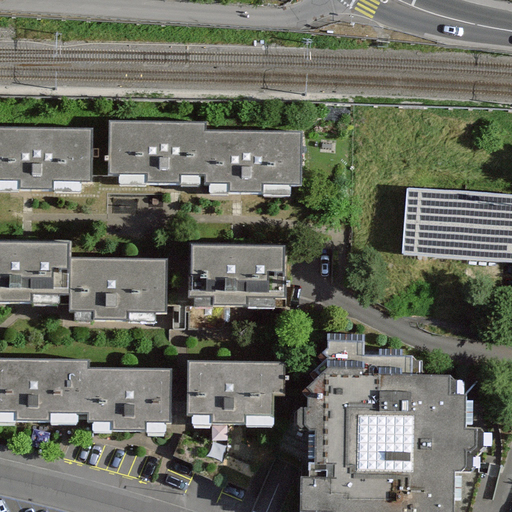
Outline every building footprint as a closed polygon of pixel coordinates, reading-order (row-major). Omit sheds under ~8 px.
[(204,131),(110,130),(110,177),(203,178),(204,131)] [(301,188),(301,131),(204,131),(203,178),(204,188),(301,188)] [(95,139),(0,136),(0,186),(94,189),(95,139)] [(511,199),(409,194),(406,259),(511,264),(511,199)] [(302,251),(201,249),(200,303),(301,305),(302,251)] [(85,253),(0,252),(0,302),(86,303),(86,322),(182,322),(182,270),(85,269),(85,253)] [(367,340),(335,340),(335,355),(314,375),(314,465),(329,465),(329,478),(307,478),(307,511),(458,511),(459,468),(468,468),(468,395),(454,395),(454,376),(415,376),(415,356),(367,356),(367,340)] [(88,358),(0,356),(0,422),(88,423),(88,434),(171,434),(174,368),(91,367),(88,358)] [(287,376),(194,376),(194,428),(277,428),(277,407),(287,407),(287,376)]
